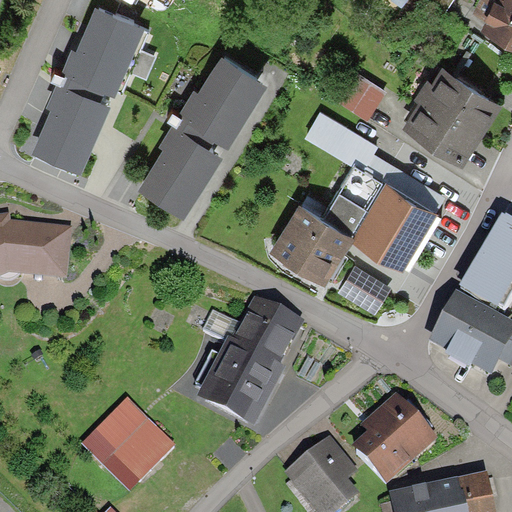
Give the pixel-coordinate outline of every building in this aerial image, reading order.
[(92,0),(60,78),(109,98),(142,19),(97,0),(92,0)] [(416,0),(442,16),(451,0),(416,0)] [(511,0),(496,0),(480,32),(511,49),(511,0)] [(260,80),(215,53),(193,90),(188,88),(155,143),(159,146),(135,187),(182,215),(219,153),(204,144),(210,135),(224,143),(260,80)] [(459,167),(499,103),(436,64),(396,128),(459,167)] [(383,90),(350,68),(330,98),(362,120),(383,90)] [(60,78),(28,151),(77,172),(109,98),(60,78)] [(383,179),(432,210),(442,195),(372,152),(376,145),(336,120),(334,123),(315,111),(303,131),(383,179)] [(432,210),(383,179),(347,238),(403,272),(438,213),(432,210)] [(350,233),(320,215),(295,200),(265,248),(282,257),(278,263),(298,275),(301,269),(321,281),(347,238),(350,233)] [(62,288),(68,232),(6,225),(6,216),(0,216),(0,283),(4,282),(62,288)] [(511,230),(496,221),(452,295),(494,319),(511,288),(511,230)] [(355,264),(339,292),(374,313),(391,285),(355,264)] [(511,330),(494,319),(452,295),(424,344),(486,380),(497,360),(511,334),(511,330)] [(260,303),(237,347),(278,368),(302,324),(260,303)] [(242,325),(214,312),(205,331),(232,344),(242,325)] [(511,334),(497,360),(511,369),(511,385),(510,389),(511,390),(511,334)] [(252,423),(278,368),(237,347),(229,362),(213,355),(197,385),(206,390),(204,395),(209,398),(208,400),(252,423)] [(397,396),(349,443),(386,481),(434,433),(397,396)] [(128,402),(95,436),(143,482),(176,448),(128,402)] [(354,479),(326,439),(281,471),(310,511),(339,511),(355,502),(344,486),(354,479)] [(398,500),(400,511),(495,511),(489,479),(398,500)]
